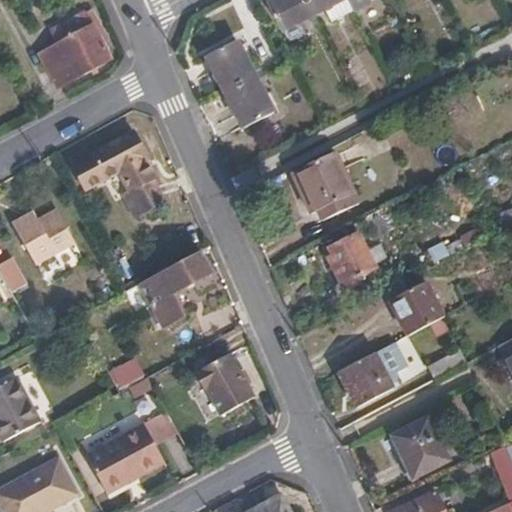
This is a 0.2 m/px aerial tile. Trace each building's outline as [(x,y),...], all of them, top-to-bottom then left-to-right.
[(283,28),(314,11),(307,0),(270,0),(268,1),(283,28)] [(353,9),(348,0),(307,0),(314,11),(328,4),(336,18),(353,9)] [(348,0),(353,9),(354,10),(372,1),(371,0),(348,0)] [(111,62),(86,17),(52,35),(57,47),(40,55),(59,90),(111,62)] [(227,93),(258,77),(240,42),(209,58),(227,93)] [(276,111),(258,77),(227,93),(245,128),(276,111)] [(148,158),(134,134),(94,156),(107,180),(119,174),(142,215),(163,204),(152,183),(154,182),(144,160),(148,158)] [(357,204),(332,155),(290,177),(310,217),(318,214),(322,222),(357,204)] [(75,246),(57,213),(22,231),(41,264),(75,246)] [(375,272),(356,237),(328,252),(337,268),(333,271),(343,289),(375,272)] [(211,273),(201,253),(163,273),(174,293),(211,273)] [(13,257),(0,263),(0,273),(23,315),(40,305),(13,257)] [(448,315),(431,283),(391,304),(407,336),(448,315)] [(511,340),(501,346),(509,362),(505,364),(511,379),(511,340)] [(430,367),(438,380),(467,364),(461,352),(430,367)] [(255,399),(232,353),(196,372),(205,390),(210,389),(223,415),(255,399)] [(374,356),(339,375),(357,409),(393,390),(374,356)] [(154,387),(148,377),(130,387),(136,396),(154,387)] [(39,424),(14,381),(0,389),(0,438),(3,444),(39,424)] [(157,445),(179,433),(167,411),(146,424),(157,445)] [(450,460),(429,420),(395,437),(416,478),(450,460)] [(166,462),(157,445),(146,424),(88,456),(107,490),(138,473),(140,477),(166,462)] [(511,501),(511,500),(511,464),(505,447),(493,454),(511,501)] [(46,511),(77,496),(58,461),(0,492),(0,509),(1,511),(46,511)] [(109,493),(140,477),(138,473),(107,490),(109,493)] [(444,511),(433,490),(390,511),(444,511)] [(511,511),(511,500),(511,501),(491,511),(511,511)] [(284,511),(279,502),(261,511),(284,511)]
